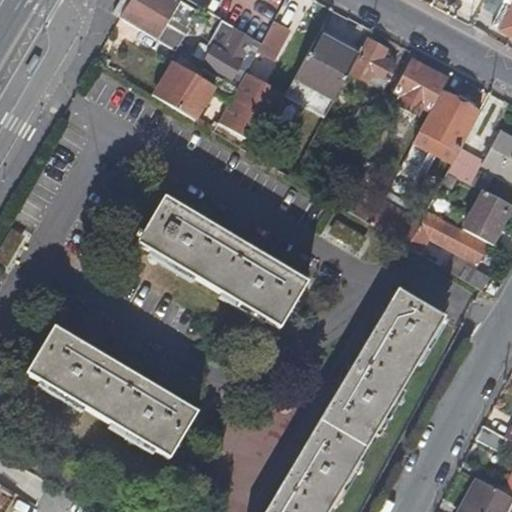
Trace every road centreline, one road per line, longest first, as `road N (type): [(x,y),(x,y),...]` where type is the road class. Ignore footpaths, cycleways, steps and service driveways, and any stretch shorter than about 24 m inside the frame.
road 1 (residential): [(403,511),(511,308)]
road 2 (residential): [(0,151),(67,35),(32,0)]
road 3 (residential): [(372,0),(511,77)]
